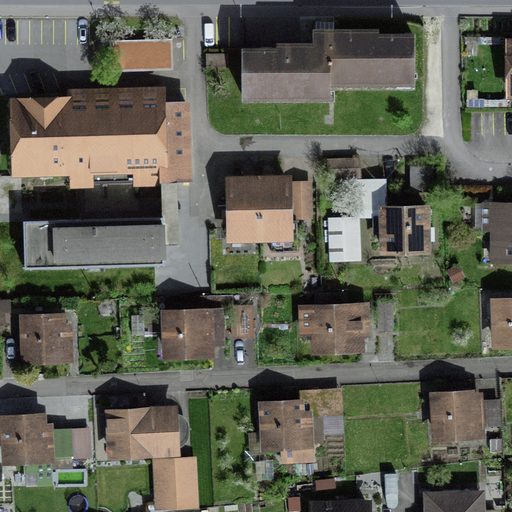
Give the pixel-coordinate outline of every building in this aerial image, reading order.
[(314,48),(244,49),(244,102),(333,101),(333,81),(415,80),(414,33),(344,34),(314,35),(314,48)] [(186,103),(18,107),(20,165),(91,164),(91,186),(188,184),(186,103)] [(365,161),(330,163),(332,185),(366,182),(365,161)] [(232,239),(271,238),(271,249),(296,248),(294,217),(306,217),(305,187),(287,187),(287,180),(273,180),(243,181),(230,182),(232,239)] [(511,205),(496,206),(496,266),(511,265),(511,205)] [(439,207),(389,209),(391,257),(441,255),(439,207)] [(354,220),(329,220),(330,261),(355,260),(354,220)] [(160,224),(26,227),(27,268),(161,265),(160,224)] [(511,299),(500,300),(501,351),(511,351),(511,299)] [(366,300),(309,302),(311,351),(368,349),(366,300)] [(391,301),(377,301),(378,331),(392,331),(391,301)] [(219,316),(169,317),(171,362),(220,360),(219,316)] [(75,324),(29,325),(29,364),(75,364),(75,324)] [(302,401),(266,403),(268,452),(288,452),(289,464),(326,463),(324,423),(349,422),(348,391),(302,393),(302,401)] [(489,391),(435,395),(439,444),(492,440),(489,391)] [(188,408),(112,412),(115,461),(191,457),(188,408)] [(47,409),(2,413),(6,462),(51,458),(47,409)] [(76,430),(55,430),(56,458),(77,458),(76,430)] [(192,463),(158,466),(160,505),(195,503),(192,463)] [(491,511),(491,494),(431,495),(431,511),(491,511)]
